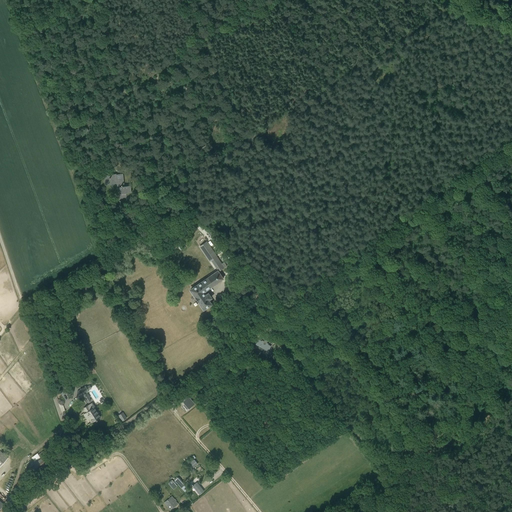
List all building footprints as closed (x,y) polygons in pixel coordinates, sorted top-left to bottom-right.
[(127,197),(126,195),(126,193),(130,192),(129,186),(124,187),(123,174),(116,175),(116,174),(103,175),(104,185),(117,184),(118,193),(116,193),(117,198),(127,197)] [(209,262),(212,260),(217,257),(206,242),(199,247),(209,262)] [(222,264),(217,257),(212,260),(220,271),(227,266),(224,262),(222,264)] [(218,270),(189,290),(203,311),(212,305),(209,300),(211,299),(207,293),(205,294),(204,292),(224,279),(218,270)] [(268,342),(271,336),(265,332),(261,338),(264,340),(264,341),(262,340),(262,341),(258,339),(255,344),(259,346),(258,348),(265,352),(266,350),(268,351),(271,346),(268,344),(266,343),(267,341),(268,342)] [(216,367),(221,375),(229,369),(224,361),(216,367)] [(89,391),(86,386),(77,391),(80,396),(83,395),(86,400),(87,399),(88,402),(90,400),(89,398),(90,398),(86,392),(89,391)] [(183,399),(184,401),(183,402),(189,408),(194,404),(187,395),(183,399)] [(95,407),(92,403),(88,405),(83,408),(86,412),(84,414),(87,420),(90,418),(92,422),(95,420),(96,421),(97,420),(97,419),(100,417),(96,410),(95,410),(94,408),(94,407),(95,407)] [(49,460),(42,452),(38,454),(40,457),(29,466),(34,472),(39,468),(41,470),(47,465),(45,463),(49,460)] [(194,459),(189,462),(193,467),(198,464),(194,459)] [(174,481),(186,493),(190,489),(178,477),(174,481)] [(172,480),(168,483),(174,489),(177,485),(172,480)] [(197,482),(192,486),(199,495),(204,491),(197,482)] [(177,504),(171,497),(165,502),(170,509),(177,504)]
